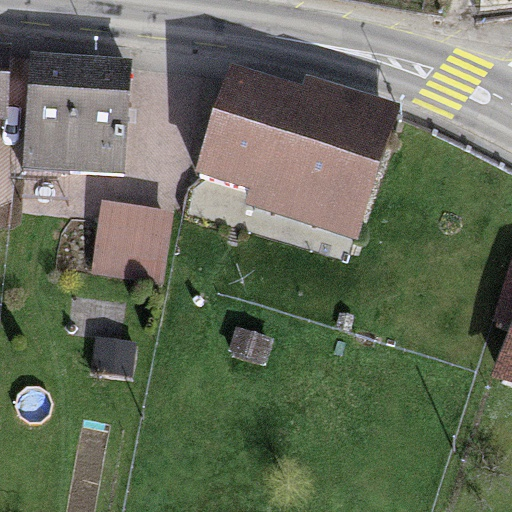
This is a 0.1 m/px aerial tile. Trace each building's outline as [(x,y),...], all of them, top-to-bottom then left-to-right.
[(0,142),(14,143),(18,75),(0,73),(0,142)] [(126,84),(35,77),(27,177),(119,184),(126,84)] [(387,138),(238,91),(203,199),(352,247),(387,138)] [(167,231),(104,222),(96,278),(159,287),(167,231)] [(511,366),(502,389),(511,393),(511,366)]
